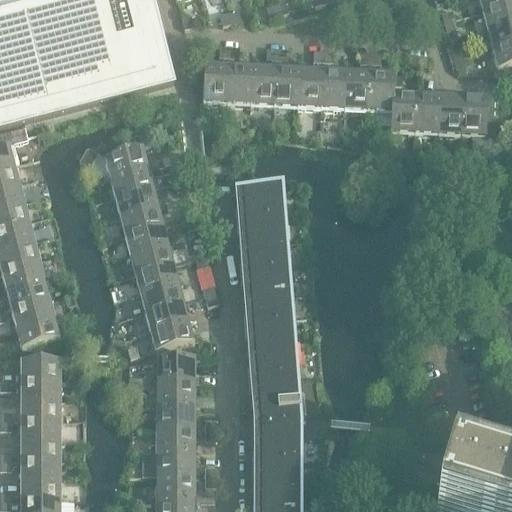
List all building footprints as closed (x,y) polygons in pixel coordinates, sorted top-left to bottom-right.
[(0,0),(0,133),(81,112),(86,111),(131,99),(136,98),(172,88),(149,0),(0,0)] [(321,0),(312,0),(311,0),(314,11),(323,9),(321,0)] [(331,0),(321,0),(323,9),(333,6),(331,0)] [(511,0),(477,0),(482,17),(511,9),(511,0)] [(275,10),(278,21),(288,18),(285,7),(275,10)] [(511,9),(482,17),(487,37),(511,29),(511,9)] [(275,10),(265,12),(268,23),(278,21),(275,10)] [(229,18),(231,29),(241,26),(238,15),(229,18)] [(451,16),(441,19),(443,27),(454,25),(451,16)] [(229,18),(219,20),(222,31),(231,29),(229,18)] [(191,21),(181,24),(184,35),(193,32),(191,21)] [(454,25),(443,27),(445,36),(456,34),(454,25)] [(511,29),(487,37),(492,56),(511,50),(511,29)] [(511,50),(492,56),(497,76),(511,72),(511,50)] [(219,52),(218,63),(228,63),(229,52),(219,52)] [(229,52),(228,63),(238,64),(239,52),(229,52)] [(266,54),(265,65),(275,65),(276,54),(266,54)] [(276,54),(275,65),(285,66),(286,55),(276,54)] [(461,54),(451,57),(453,66),(464,63),(461,54)] [(313,56),(312,67),(322,68),(323,57),(313,56)] [(323,57),(322,68),(332,68),(333,57),(323,57)] [(360,58),(359,69),(369,70),(370,59),(360,58)] [(370,59),(369,70),(379,70),(380,59),(370,59)] [(408,61),(407,72),(417,72),(418,61),(408,61)] [(418,61),(417,72),(427,73),(428,62),(418,61)] [(464,63),(453,66),(455,75),(466,72),(464,63)] [(203,71),(202,110),(226,111),(228,72),(203,71)] [(228,72),(226,111),(250,112),(251,73),(228,72)] [(251,73),(250,112),(273,113),(275,74),(251,73)] [(275,74),(273,113),(297,114),(298,75),(275,74)] [(298,75),(297,114),(320,115),(322,76),(298,75)] [(322,76),(320,115),(343,116),(345,77),(322,76)] [(345,77),(343,116),(367,118),(369,79),(345,77)] [(369,79),(367,118),(390,119),(392,100),(393,80),(369,79)] [(390,119),(389,139),(414,140),(416,101),(392,100),(390,119)] [(416,101),(414,140),(437,141),(439,102),(416,101)] [(439,102),(437,141),(461,142),(463,103),(439,102)] [(471,142),(471,152),(494,154),(496,129),(504,130),(505,108),(487,107),(487,104),(463,103),(461,142),(471,142)] [(8,151),(0,152),(0,173),(13,170),(8,151)] [(142,154),(104,164),(109,184),(147,175),(142,154)] [(169,170),(180,167),(178,158),(167,161),(169,170)] [(450,168),(449,180),(459,180),(460,169),(450,168)] [(460,169),(459,180),(469,180),(470,169),(460,169)] [(0,194),(18,190),(13,170),(0,173),(0,194)] [(147,175),(109,184),(114,203),(152,194),(147,175)] [(183,176),(172,179),(174,188),(185,185),(183,176)] [(185,185),(174,188),(177,197),(187,194),(185,185)] [(0,215),(23,209),(18,190),(0,194),(0,215)] [(299,511),(299,440),(305,440),(305,434),(299,434),(299,431),(299,427),(304,427),(303,406),(297,406),(281,196),(253,198),(253,190),(236,191),(237,200),(236,200),(237,215),(235,215),(236,238),(239,238),(240,252),(241,252),(241,253),(240,253),(241,267),(239,268),(241,291),(243,291),(244,305),(245,305),(245,306),(244,306),(246,320),(243,320),(245,343),(247,343),(249,357),(249,358),(249,359),(250,373),(247,373),(249,396),(252,396),(253,410),(254,410),(254,411),(253,411),(254,429),(255,429),(255,430),(252,430),(252,437),(252,441),(255,441),(255,442),(255,456),(252,456),(252,479),(255,479),(255,494),(255,495),(255,509),(252,509),(251,511),(299,511)] [(152,194),(114,203),(119,223),(157,213),(152,194)] [(0,215),(0,235),(28,229),(23,209),(0,215)] [(157,213),(119,223),(124,242),(162,232),(157,213)] [(193,215),(182,218),(184,227),(195,224),(193,215)] [(195,224),(184,227),(187,235),(197,233),(195,224)] [(28,229),(0,235),(0,256),(33,248),(28,229)] [(162,232),(124,242),(129,261),(167,252),(162,232)] [(33,248),(0,256),(0,276),(0,277),(38,267),(33,248)] [(167,252),(129,261),(134,281),(172,271),(167,252)] [(203,253),(192,256),(194,265),(205,262),(203,253)] [(205,262),(194,265),(197,274),(207,271),(205,262)] [(43,287),(38,267),(0,277),(5,297),(43,287)] [(172,271),(134,281),(139,300),(177,290),(172,271)] [(43,287),(5,297),(10,316),(48,306),(43,287)] [(177,290),(139,300),(144,319),(182,309),(177,290)] [(213,292),(202,295),(204,303),(215,301),(213,292)] [(215,301),(204,303),(207,312),(217,310),(215,301)] [(48,306),(10,316),(15,335),(53,325),(48,306)] [(182,309),(144,319),(149,338),(187,329),(182,309)] [(53,325),(15,335),(21,355),(59,345),(53,325)] [(187,329),(149,338),(155,359),(193,349),(187,329)] [(74,342),(63,344),(66,353),(76,351),(74,342)] [(136,352),(127,354),(130,365),(139,363),(136,352)] [(194,365),(155,365),(155,389),(194,389),(194,365)] [(20,367),(20,387),(59,387),(59,367),(20,367)] [(77,367),(66,367),(66,377),(77,377),(77,367)] [(128,383),(128,395),(138,395),(138,384),(128,383)] [(138,395),(148,395),(148,384),(138,384),(138,395)] [(0,397),(10,397),(10,388),(0,387),(0,397)] [(59,407),(59,387),(20,387),(20,407),(59,407)] [(194,389),(155,389),(155,413),(194,413),(194,389)] [(20,407),(20,427),(59,427),(59,407),(20,407)] [(194,413),(155,413),(155,436),(194,436),(194,413)] [(0,418),(0,427),(10,428),(10,419),(0,418)] [(204,426),(204,436),(215,436),(215,426),(204,426)] [(0,427),(0,437),(10,437),(10,428),(0,427)] [(20,427),(20,447),(59,447),(59,427),(20,427)] [(194,436),(155,436),(155,460),(194,460),(194,436)] [(204,436),(204,446),(215,446),(215,436),(204,436)] [(59,467),(59,447),(20,447),(20,467),(59,467)] [(0,458),(0,467),(10,468),(10,458),(0,458)] [(194,460),(155,460),(155,483),(194,483),(194,460)] [(0,467),(0,476),(10,477),(10,468),(0,467)] [(20,467),(20,487),(59,487),(59,467),(20,467)] [(204,473),(204,483),(215,483),(215,473),(204,473)] [(511,511),(511,489),(511,490),(509,492),(507,493),(505,494),(504,496),(503,497),(449,481),(439,511),(511,511)] [(194,483),(155,483),(155,507),(194,507),(194,483)] [(204,483),(204,493),(215,494),(215,483),(204,483)] [(20,487),(20,508),(59,507),(59,487),(20,487)] [(0,498),(0,507),(10,508),(10,498),(0,498)]
